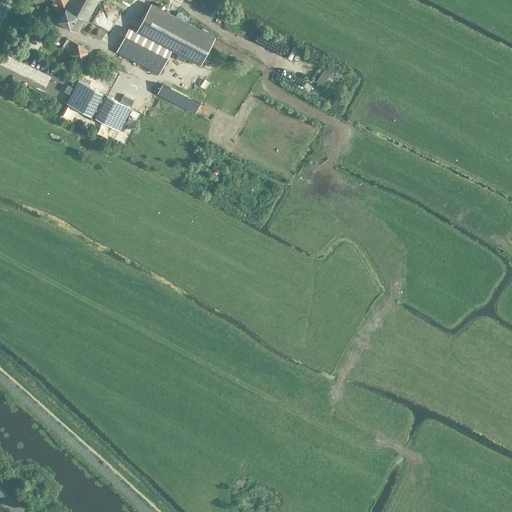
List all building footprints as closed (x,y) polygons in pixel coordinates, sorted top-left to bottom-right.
[(87,20),(99,0),(52,0),(61,5),(57,12),(61,15),(58,21),(78,32),(85,19),(87,20)] [(172,48),(201,63),(216,33),(153,0),(152,0),(137,30),(172,48)] [(159,75),(172,48),(137,30),(130,27),(117,52),(159,75)] [(71,55),(84,61),(90,49),(77,43),(71,55)] [(317,80),(323,84),(333,70),(327,66),(317,80)] [(158,92),(195,111),(201,98),(164,80),(158,92)] [(131,108),(108,96),(79,81),(74,89),(70,87),(67,92),(72,95),(67,103),(91,116),(119,130),(131,108)] [(29,88),(25,95),(44,105),(48,98),(29,88)] [(103,124),(98,133),(107,138),(112,129),(103,124)] [(123,148),(127,141),(118,137),(115,144),(123,148)]
